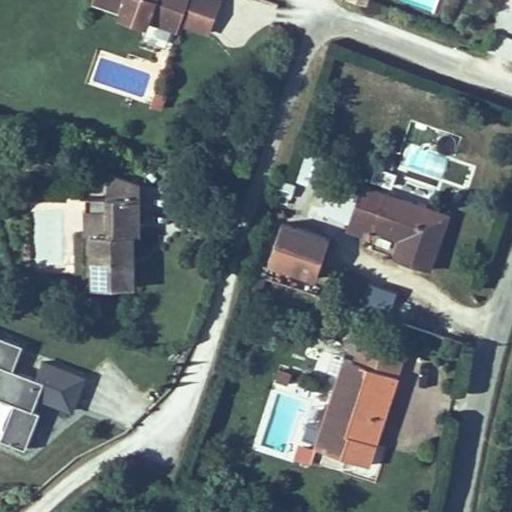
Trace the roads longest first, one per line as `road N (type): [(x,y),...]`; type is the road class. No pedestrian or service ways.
road 1 (residential): [(32,511),(82,470),(163,423),(189,387),(306,47),(324,29),(344,27),(511,87)]
road 2 (tertiary): [(459,511),(472,434),(511,297)]
road 3 (unknown): [(498,336),(426,293),(351,231)]
